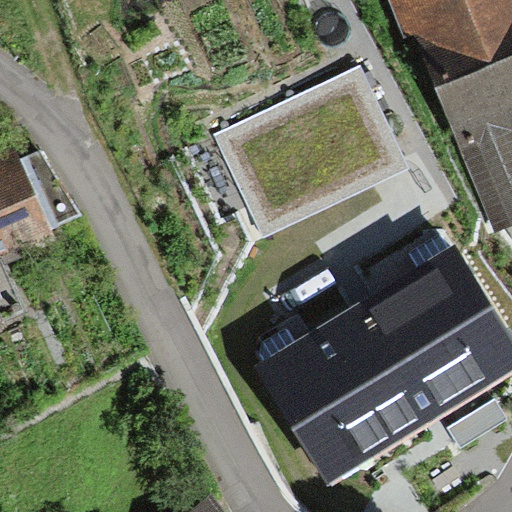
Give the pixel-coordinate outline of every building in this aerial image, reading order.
[(511,0),(387,0),(405,43),(414,39),(496,241),(511,234),(511,0)] [(407,168),(358,65),(210,135),(259,237),(407,168)] [(22,162),(16,150),(0,157),(0,321),(25,310),(1,259),(52,235),(49,229),(80,215),(41,152),(22,162)] [(261,371),(331,482),(511,368),(511,343),(454,251),(261,371)] [(495,399),(449,428),(461,448),(508,419),(495,399)] [(225,511),(215,498),(197,511),(225,511)]
